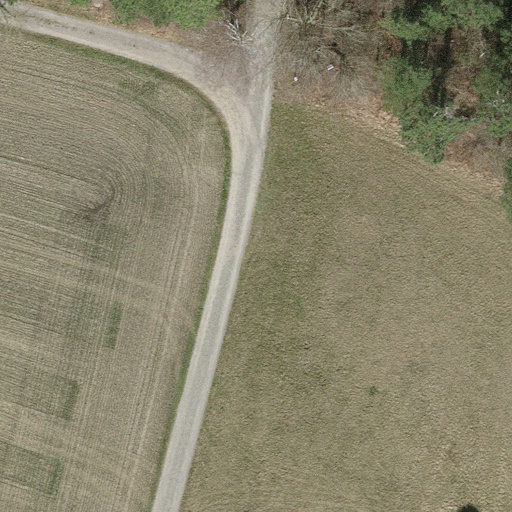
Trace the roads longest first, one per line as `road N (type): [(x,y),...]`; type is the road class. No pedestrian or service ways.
road 1 (track): [(170,511),(246,195),(261,94)]
road 2 (track): [(261,94),(0,7)]
